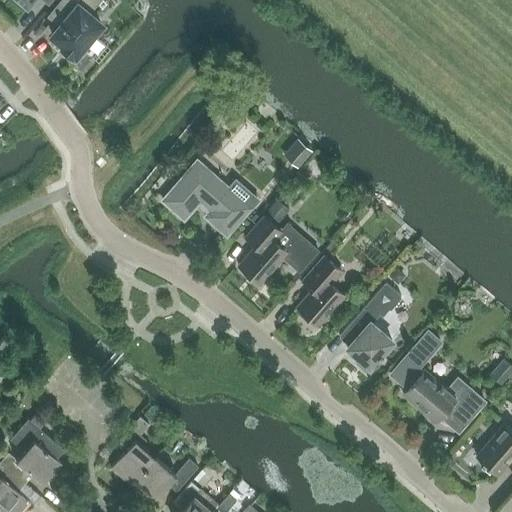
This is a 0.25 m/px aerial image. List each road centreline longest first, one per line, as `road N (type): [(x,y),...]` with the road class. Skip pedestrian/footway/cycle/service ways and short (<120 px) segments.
road 1 (residential): [(141,256),(231,314),(457,511)]
road 2 (residential): [(141,256),(94,220),(75,142),(0,45)]
